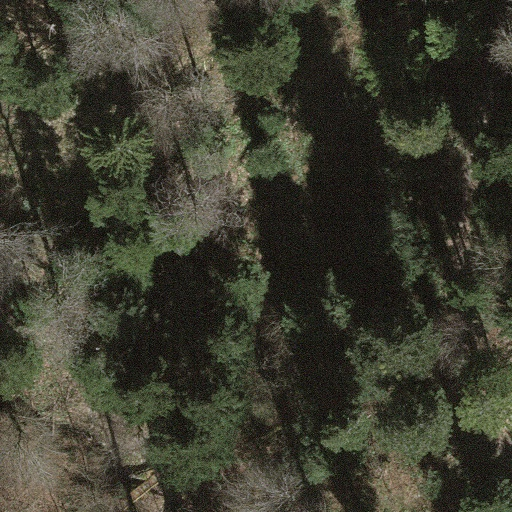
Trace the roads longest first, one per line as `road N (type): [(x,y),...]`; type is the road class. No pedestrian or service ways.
road 1 (track): [(505,0),(485,82),(468,256),(474,410),(511,463)]
road 2 (track): [(226,0),(146,95),(39,148),(0,141)]
